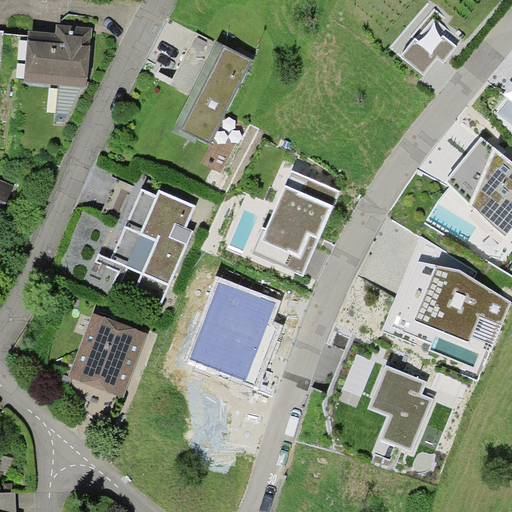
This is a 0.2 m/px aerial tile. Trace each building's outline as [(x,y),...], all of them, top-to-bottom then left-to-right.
[(71,26),(56,24),(55,33),(28,31),(24,81),(59,84),(84,86),(87,86),(92,27),(71,26)] [(217,44),(197,33),(170,84),(190,95),(217,44)] [(416,38),(401,56),(424,74),(438,58),(444,63),(457,46),(443,36),(431,51),(416,38)] [(253,60),(217,42),(217,44),(190,95),(171,131),(195,143),(198,138),(210,144),(253,60)] [(511,83),(503,94),(511,100),(511,83)] [(84,86),(59,84),(56,121),(65,122),(67,115),(71,107),(76,98),(79,92),(84,86)] [(511,229),(511,163),(481,137),(446,181),(505,238),(511,229)] [(339,191),(291,170),(266,228),(263,227),(252,253),(302,275),(339,191)] [(0,216),(14,186),(10,184),(5,181),(0,178),(0,216)] [(157,195),(141,188),(110,259),(169,285),(193,231),(186,228),(196,206),(159,190),(157,195)] [(460,270),(418,261),(394,326),(432,343),(430,350),(464,362),(461,373),(478,382),(511,303),(460,270)] [(281,301),(217,276),(185,356),(259,385),(283,326),(273,322),(281,301)] [(148,334),(94,313),(69,377),(93,386),(123,398),(148,334)] [(427,382),(386,365),(368,408),(389,416),(380,439),(411,452),(433,399),(422,394),(427,382)] [(0,511),(15,511),(15,492),(0,492),(0,511)]
